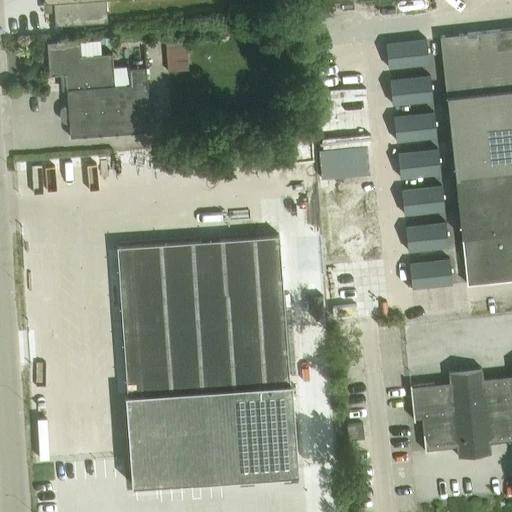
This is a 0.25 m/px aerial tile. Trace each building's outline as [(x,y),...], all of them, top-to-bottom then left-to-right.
[(44,0),(44,1),(53,0),(55,24),(108,21),(106,0),(44,0)] [(511,28),(441,36),(469,285),(511,279),(511,28)] [(65,74),(68,104),(64,104),(61,106),(60,110),(60,114),(62,118),(65,120),(69,119),(70,135),(152,129),(147,66),(130,67),(131,83),(115,84),(113,51),(82,53),(81,38),(47,40),(50,75),(65,74)] [(189,67),(187,38),(165,39),(167,69),(189,67)] [(429,38),(389,42),(391,66),(432,62),(429,38)] [(433,73),(393,78),(395,102),(436,97),(433,73)] [(373,80),(334,85),(337,109),(376,104),(373,80)] [(437,109),(397,114),(399,138),(440,133),(437,109)] [(441,145),(401,150),(403,173),(444,169),(441,145)] [(330,178),(370,173),(367,149),(328,154),(330,178)] [(445,181),(405,185),(408,209),(448,205),(445,181)] [(449,217),(409,221),(412,245),(452,240),(449,217)] [(131,484),(297,473),(291,383),(288,383),(278,233),(118,244),(128,395),(125,396),(131,484)] [(453,252),(413,257),(416,281),(456,276),(453,252)] [(511,375),(484,378),(483,367),(451,371),(452,381),(412,385),(415,419),(424,418),(427,448),(458,445),(459,455),(493,451),(492,441),(511,438),(511,375)] [(363,422),(347,424),(349,439),(364,437),(363,422)]
